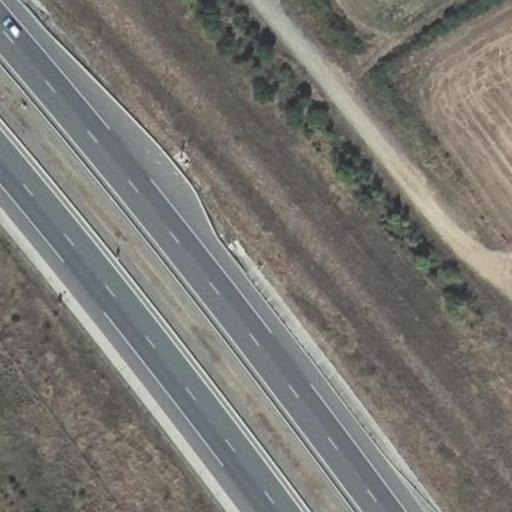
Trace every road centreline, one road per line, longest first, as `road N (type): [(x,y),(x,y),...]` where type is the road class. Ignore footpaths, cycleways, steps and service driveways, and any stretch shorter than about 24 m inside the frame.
road 1 (motorway): [(379,511),(74,104),(0,21)]
road 2 (motorway): [(0,121),(303,511)]
road 3 (track): [(511,301),(266,0)]
